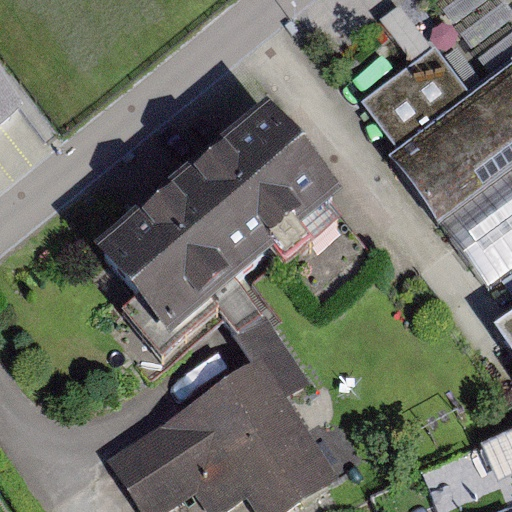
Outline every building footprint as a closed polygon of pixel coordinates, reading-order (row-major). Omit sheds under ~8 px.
[(511,14),(498,0),(477,0),(460,17),(494,52),(511,34),(511,14)] [(511,90),(499,100),(466,54),(377,118),(511,307),(511,90)] [(310,129),(149,244),(230,355),(244,344),(273,323),(390,239),(310,129)] [(273,323),(244,344),(262,369),(107,481),(129,511),(193,511),(216,496),(227,511),(260,511),(264,509),(266,511),(324,511),(363,484),(305,404),(322,391),(273,323)] [(511,442),(424,479),(437,511),(447,511),(511,485),(511,442)]
